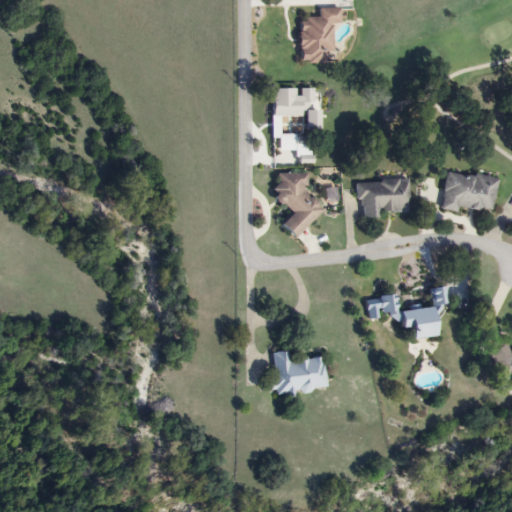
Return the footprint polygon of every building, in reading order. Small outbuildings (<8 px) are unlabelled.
[(340,25),(339,10),(318,10),(318,19),(297,19),(298,64),(323,64),(323,52),(331,52),(331,25),(340,25)] [(270,140),(278,140),(278,153),(294,153),(294,164),(309,164),(310,132),(316,132),(316,89),(270,89),(270,140)] [(496,181),(446,172),(439,210),(456,213),(457,208),(490,214),(496,181)] [(318,227),(317,201),(305,201),(304,174),(279,175),(280,228),(318,227)] [(410,215),(409,181),(357,183),(358,217),(410,215)] [(430,338),(428,312),(445,310),(443,288),(426,290),(428,309),(395,312),(393,295),(376,297),(378,315),(393,314),(394,330),(403,329),(405,341),(430,338)] [(511,347),(505,350),(501,340),(483,347),(495,379),(511,373),(511,347)] [(270,392),(320,392),(320,359),(285,359),(285,352),(270,352),(270,392)]
